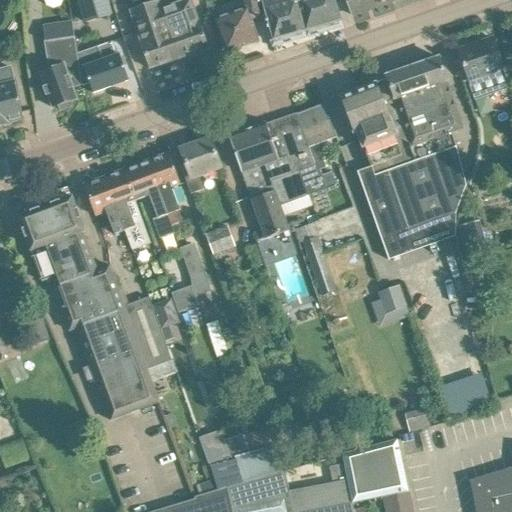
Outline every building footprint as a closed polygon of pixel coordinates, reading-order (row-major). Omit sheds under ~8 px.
[(77,0),(84,22),(116,13),(111,0),(77,0)] [(167,32),(162,9),(160,10),(156,0),(129,0),(132,9),(129,10),(140,42),(149,69),(178,58),(169,31),(167,32)] [(191,0),(184,0),(162,9),(167,32),(169,31),(178,58),(210,47),(201,20),(199,21),(191,0)] [(259,41),(257,36),(251,19),(263,15),(258,0),(242,0),(245,10),(216,20),(226,52),(259,41)] [(262,0),(274,40),(341,21),(335,0),(262,0)] [(347,0),(353,16),(395,0),(347,0)] [(82,84),(75,42),(72,21),(44,25),(46,42),(55,41),(63,65),(40,73),(52,107),(58,105),(61,111),(72,107),(71,101),(77,99),(73,88),(82,84)] [(494,39),(458,51),(468,82),(492,74),(498,92),(511,86),(511,50),(499,55),(494,39)] [(82,84),(82,86),(90,83),(93,93),(129,80),(122,61),(119,54),(115,55),(111,42),(97,47),(97,46),(78,53),(77,41),(75,42),(82,84)] [(386,76),(387,79),(410,145),(413,144),(419,160),(434,155),(456,147),(451,133),(463,129),(446,82),(447,81),(439,58),(386,76)] [(11,66),(0,69),(0,127),(3,127),(2,123),(24,118),(14,83),(13,83),(13,80),(14,79),(11,66)] [(381,81),(340,97),(354,133),(357,132),(359,138),(358,139),(357,139),(358,142),(368,167),(372,176),(360,180),(382,240),(394,236),(392,208),(397,206),(385,172),(383,168),(409,159),(381,81)] [(296,113),(315,166),(299,171),(308,195),(326,189),(326,188),(337,184),(332,172),(322,176),(319,169),(326,167),(318,145),(337,137),(324,104),(297,114),(296,113)] [(315,166),(296,113),(229,136),(264,239),(256,241),(283,315),(319,302),(298,245),(294,246),(287,230),(279,206),(308,195),(299,171),(315,166)] [(203,190),(198,175),(221,167),(211,139),(181,150),(190,177),(185,179),(191,194),(203,190)] [(419,160),(385,172),(397,206),(392,208),(394,236),(382,240),(389,263),(455,239),(455,214),(465,191),(457,147),(434,155),(419,160)] [(169,154),(148,162),(167,214),(177,210),(169,188),(180,184),(169,154)] [(171,225),(167,214),(148,162),(129,169),(140,199),(149,196),(157,218),(153,219),(160,238),(174,233),(171,225)] [(127,170),(105,178),(124,230),(132,251),(151,244),(135,201),(138,200),(127,170)] [(115,234),(124,230),(105,178),(84,186),(96,217),(107,213),(115,234)] [(124,306),(125,306),(110,266),(97,271),(83,232),(85,231),(72,197),(70,198),(67,189),(17,207),(21,216),(19,217),(42,281),(51,278),(70,331),(77,328),(91,368),(86,370),(89,379),(95,377),(111,420),(160,403),(152,383),(124,306)] [(480,221),(458,226),(465,255),(487,249),(480,221)] [(337,290),(313,222),(293,229),(299,244),(302,242),(321,296),(337,290)] [(206,234),(214,254),(235,246),(227,226),(206,234)] [(178,248),(192,286),(195,296),(211,291),(194,243),(178,248)] [(378,292),(386,314),(408,306),(400,284),(378,292)] [(202,315),(195,296),(192,286),(176,291),(186,321),(202,315)] [(155,315),(149,297),(125,306),(152,383),(164,379),(160,369),(167,367),(165,363),(172,361),(165,342),(160,329),(155,315)] [(206,325),(217,357),(225,354),(227,348),(218,321),(206,325)] [(170,325),(160,329),(165,342),(175,338),(170,325)] [(4,341),(0,342),(0,356),(9,353),(4,341)] [(446,414),(488,401),(479,371),(437,384),(446,414)] [(323,416),(317,418),(322,431),(344,423),(337,403),(321,409),(323,416)] [(405,414),(410,432),(431,426),(426,408),(405,414)] [(249,453),(276,445),(276,444),(279,444),(274,427),(243,436),(245,442),(249,453)] [(222,437),(201,443),(205,453),(208,464),(229,457),(226,447),(222,437)] [(345,464),(353,503),(384,497),(387,511),(412,511),(397,440),(342,452),(345,464)] [(354,511),(354,510),(353,503),(345,464),(329,467),(332,482),(289,490),(293,511),(354,511)] [(511,511),(511,467),(485,476),(469,481),(469,482),(470,482),(476,511),(511,511)] [(293,511),(289,490),(286,471),(284,472),(243,482),(227,486),(232,511),(293,511)] [(196,485),(199,495),(214,490),(212,481),(196,485)] [(232,511),(227,486),(214,490),(199,495),(194,496),(148,511),(232,511)]
